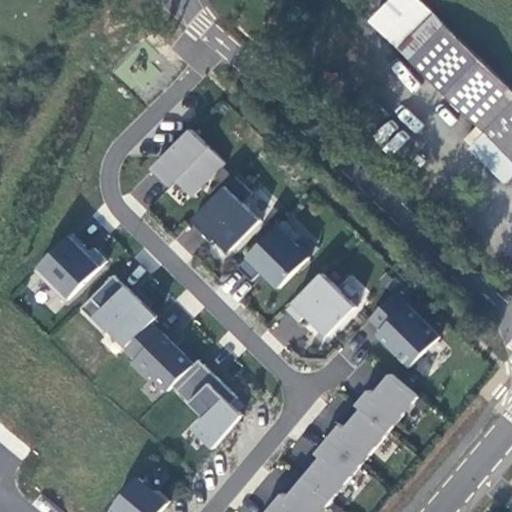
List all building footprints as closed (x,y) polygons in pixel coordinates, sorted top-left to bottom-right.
[(60,13),(66,0),(54,0),(50,7),(60,13)] [(511,157),(511,87),(422,0),(395,0),(373,23),(486,132),(511,157)] [(371,132),(391,114),(372,94),(352,113),(371,132)] [(222,162),(186,127),(148,165),(168,184),(173,179),(190,195),(222,162)] [(506,182),(511,176),(511,157),(486,132),(471,148),(506,182)] [(253,193),(237,177),(192,221),(204,233),(207,229),(230,252),(262,220),(243,202),(253,193)] [(301,235),(285,220),(239,267),(253,281),(263,270),(281,287),(311,257),(295,241),(301,235)] [(74,234),(37,270),(68,301),(108,261),(95,248),(91,251),(74,234)] [(357,307),(324,273),(288,310),(300,322),(307,315),(328,336),(357,307)] [(158,318),(115,275),(83,308),(108,333),(113,329),(130,346),(152,323),(158,318)] [(441,337),(396,293),(371,318),(383,330),(378,334),(411,367),(441,337)] [(162,334),(152,323),(130,346),(127,348),(137,359),(134,362),(150,378),(153,375),(169,391),(174,386),(195,365),(163,333),(162,334)] [(195,365),(174,386),(206,417),(194,428),(215,449),(244,415),(233,403),(238,398),(200,360),(195,365)] [(324,511),(421,399),(392,374),(377,392),(371,390),(357,405),(361,409),(347,425),(343,422),(316,453),(322,458),(289,496),(285,494),(269,511),(324,511)] [(162,511),(172,501),(141,475),(109,511),(162,511)]
